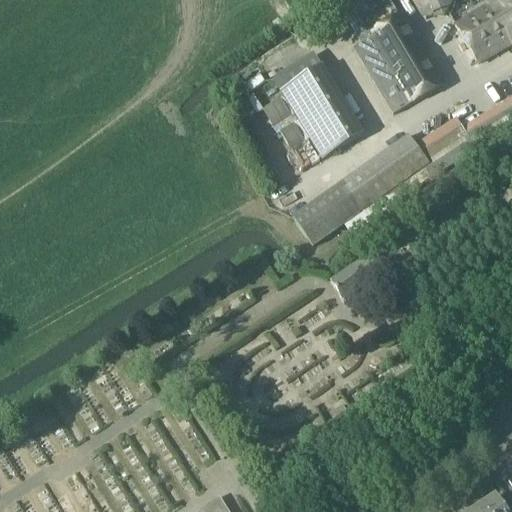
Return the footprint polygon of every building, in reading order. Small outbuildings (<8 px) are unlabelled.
[(511,48),(511,0),(498,0),(454,26),(480,68),(511,48)] [(402,16),(401,17),(375,31),(419,102),(444,87),(402,16)] [(272,82),(322,163),(365,137),(315,55),(272,82)] [(416,148),(431,167),(511,129),(511,100),(478,121),(471,109),(416,148)] [(409,138),(292,220),(313,250),(431,167),(416,148),(409,138)] [(370,260),(332,284),(344,304),(382,280),(370,260)] [(511,511),(511,510),(509,511),(505,511),(497,498),(475,511),(511,511)] [(227,511),(222,502),(205,511),(227,511)]
